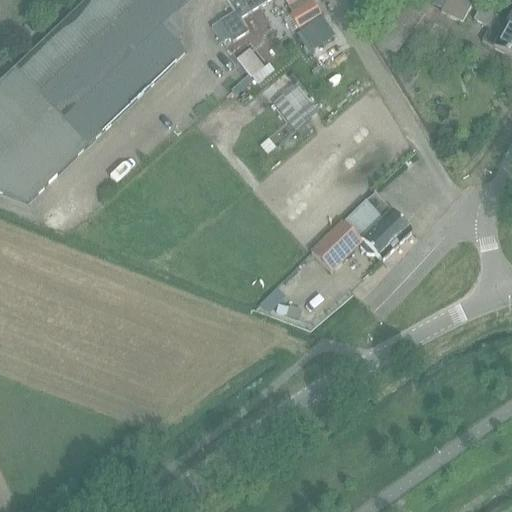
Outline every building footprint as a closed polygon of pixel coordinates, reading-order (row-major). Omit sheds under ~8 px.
[(89,0),(0,85),(0,196),(27,207),(187,56),(162,30),(193,0),(89,0)] [(240,0),(228,8),(233,16),(218,25),(231,46),(247,36),(239,22),(275,0),(283,0),(289,10),(304,0),(240,0)] [(473,5),(462,0),(447,0),(441,14),(462,25),(473,5)] [(370,36),(395,55),(421,20),(396,1),(370,36)] [(290,18),(299,32),(321,18),(312,5),(290,18)] [(480,10),(474,22),(489,30),(482,44),(491,49),(503,56),(511,60),(511,28),(507,26),(508,25),(496,19),(480,10)] [(174,102),(159,117),(177,136),(192,120),(174,102)] [(129,181),(135,171),(118,161),(112,170),(129,181)] [(374,258),(375,257),(382,265),(412,235),(375,197),(366,205),(366,204),(345,224),(312,254),(330,274),(362,244),(365,247),(360,250),(367,258),(374,258)]
